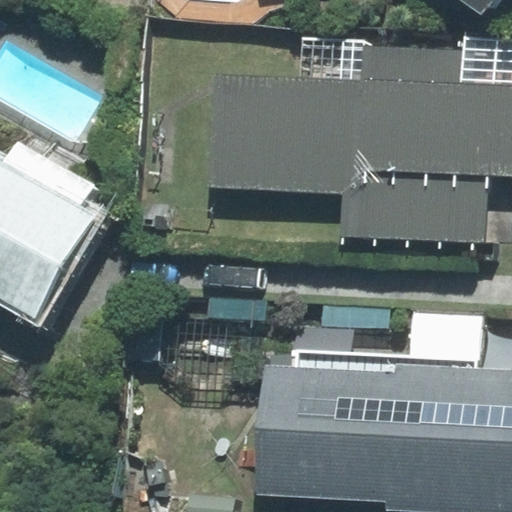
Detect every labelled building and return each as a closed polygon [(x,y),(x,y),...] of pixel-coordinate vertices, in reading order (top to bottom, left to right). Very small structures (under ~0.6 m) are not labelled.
[(461,0),(480,14),(490,0),(461,0)] [(301,78),(218,75),(213,185),(344,191),(342,236),(485,242),(488,174),(511,175),(511,38),(465,36),(464,51),(303,44),(301,78)] [(0,302),(39,325),(106,210),(86,199),(94,184),(15,138),(6,155),(0,151),(0,302)] [(411,309),(409,354),(265,347),(258,493),(388,500),(388,508),(471,511),(511,511),(511,368),(484,367),(487,313),(411,309)] [(235,325),(173,321),(170,382),(232,385),(235,325)] [(233,511),(234,499),(189,496),(187,511),(233,511)]
